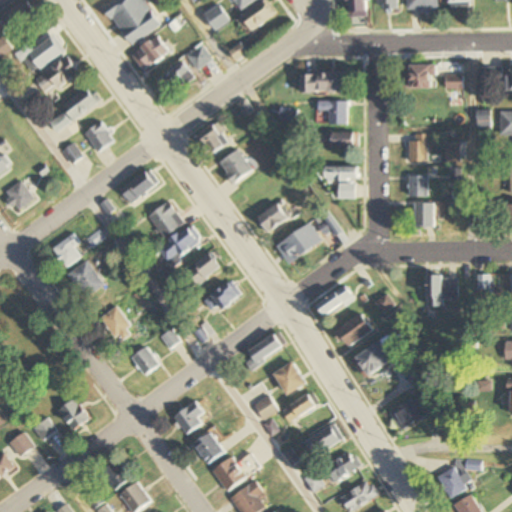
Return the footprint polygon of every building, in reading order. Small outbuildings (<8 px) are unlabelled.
[(13,32),(41,16),(31,0),(27,0),(3,15),(13,32)] [(113,0),(105,6),(131,47),(162,27),(144,0),(113,0)] [(234,0),(242,10),(256,0),(234,0)] [(255,31),(279,13),(268,0),(263,0),(243,15),(255,31)] [(348,0),(349,17),(368,17),(368,0),(348,0)] [(399,0),(379,0),(379,10),(399,10),(399,0)] [(438,0),(408,0),(409,9),(439,9),(438,0)] [(206,13),(217,31),(231,22),(220,4),(206,13)] [(30,44),(17,53),(33,75),(66,51),(54,35),(35,50),(30,44)] [(0,59),(13,50),(3,36),(0,38),(0,59)] [(144,71),(170,53),(158,36),(132,55),(144,71)] [(214,60),(203,45),(188,56),(200,71),(214,60)] [(37,81),(47,92),(56,85),(60,89),(80,72),(67,56),(37,81)] [(156,83),(168,98),(195,77),(184,62),(156,83)] [(437,66),(409,66),(409,90),(437,90),(437,66)] [(500,69),(482,69),(482,86),(500,86),(500,69)] [(346,92),(346,72),(309,72),(309,92),(346,92)] [(448,91),(464,91),(464,76),(448,76),(448,91)] [(102,102),(91,86),(64,105),(75,121),(102,102)] [(349,102),(320,102),(320,113),(330,113),(330,126),(349,126),(349,102)] [(478,111),(478,131),(491,131),(491,111),(478,111)] [(511,112),(502,113),(502,136),(511,136),(511,112)] [(99,153),(116,141),(102,122),(86,134),(99,153)] [(229,144),(214,125),(198,137),(213,157),(229,144)] [(355,134),(322,134),(322,149),(355,149),(355,134)] [(410,164),(429,164),(429,136),(410,136),(410,164)] [(82,156),(74,145),(64,152),(67,157),(72,153),(77,160),(82,156)] [(448,162),(461,162),(461,145),(448,145),(448,162)] [(221,163),(235,185),(254,173),(240,151),(221,163)] [(0,176),(14,166),(4,152),(0,155),(0,176)] [(359,181),(359,168),(327,168),(327,181),(359,181)] [(133,205),(160,183),(149,170),(122,192),(133,205)] [(410,198),(429,198),(429,177),(410,177),(410,198)] [(36,200),(23,182),(7,194),(19,212),(36,200)] [(355,200),(355,184),(340,184),(340,200),(355,200)] [(150,217),(165,239),(186,224),(170,202),(150,217)] [(271,233),(292,218),(280,202),(259,218),(271,233)] [(436,204),(417,204),(417,228),(436,228),(436,204)] [(290,265),(324,243),(312,224),(278,246),(290,265)] [(161,253),(176,267),(202,240),(188,226),(161,253)] [(81,244),(76,236),(54,248),(65,269),(82,259),(75,247),(81,244)] [(223,268),(212,255),(189,273),(200,286),(223,268)] [(106,286),(88,262),(69,276),(88,300),(106,286)] [(429,307),(445,307),(445,299),(459,299),(459,277),(429,277),(429,307)] [(208,295),(213,309),(242,300),(237,285),(208,295)] [(319,304),(326,316),(355,300),(348,287),(319,304)] [(386,314),(396,305),(387,295),(378,304),(386,314)] [(135,331),(118,307),(101,319),(119,343),(135,331)] [(339,331),(351,347),(375,331),(364,314),(339,331)] [(250,349),(255,359),(248,363),(251,369),(288,349),(280,333),(250,349)] [(393,363),(383,343),(360,354),(369,375),(393,363)] [(160,365),(147,348),(132,359),(146,376),(160,365)] [(308,384),(294,362),(275,373),(288,395),(308,384)] [(430,376),(421,366),(408,377),(416,388),(430,376)] [(291,423),(318,406),(310,394),(283,411),(291,423)] [(392,413),(404,432),(432,415),(420,395),(392,413)] [(255,406),(265,420),(280,411),(270,396),(255,406)] [(90,421),(78,399),(60,409),(72,431),(90,421)] [(187,435),(204,423),(191,406),(175,418),(187,435)] [(35,429),(44,441),(57,431),(48,419),(35,429)] [(307,446),(321,459),(344,435),(331,422),(307,446)] [(10,445),(21,458),(35,447),(24,433),(10,445)] [(225,452),(210,433),(195,445),(210,465),(225,452)] [(362,466),(352,451),(325,468),(335,484),(362,466)] [(0,457),(0,479),(15,470),(6,454),(0,457)] [(234,457),(214,472),(228,492),(261,469),(251,454),(239,463),(234,457)] [(101,474),(115,492),(133,478),(119,460),(101,474)] [(458,468),(440,477),(452,500),(469,491),(458,468)] [(315,495),(328,485),(317,471),(305,481),(315,495)] [(349,511),(354,511),(381,497),(372,480),(341,498),(349,511)] [(260,497),(265,493),(257,482),(232,499),(241,511),(262,511),(268,508),(260,497)] [(120,497),(132,511),(140,511),(152,502),(137,483),(120,497)] [(483,511),(472,496),(456,507),(459,511),(483,511)]
